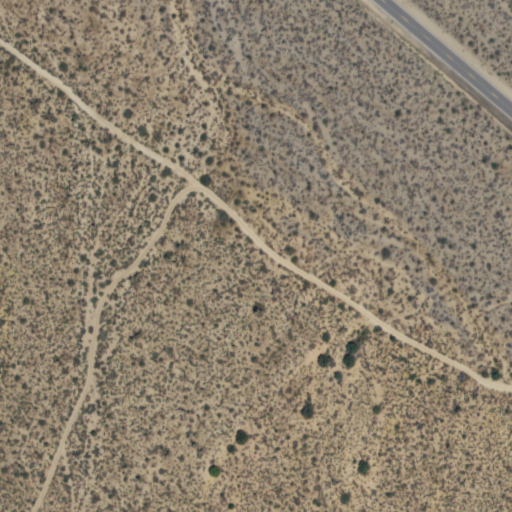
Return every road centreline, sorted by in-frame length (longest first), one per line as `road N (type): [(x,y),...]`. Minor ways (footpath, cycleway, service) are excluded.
road 1 (track): [(0,39),(195,178),(271,253),(421,350),(511,391)]
road 2 (secondary): [(511,109),(382,0)]
